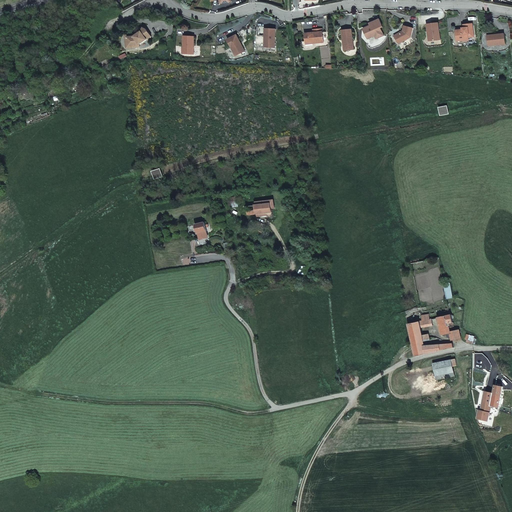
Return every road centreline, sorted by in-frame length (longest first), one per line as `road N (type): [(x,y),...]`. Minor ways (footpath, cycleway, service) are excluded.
road 1 (track): [(362,385),(254,413),(0,383)]
road 2 (residential): [(163,0),(209,18),(355,3),(511,12)]
road 3 (unclassified): [(511,348),(447,351),(362,385)]
road 4 (track): [(362,385),(312,456),(300,511)]
road 5 (track): [(282,407),(263,389),(251,331),(226,302),(228,289)]
road 6 (track): [(228,289),(293,269),(272,220)]
